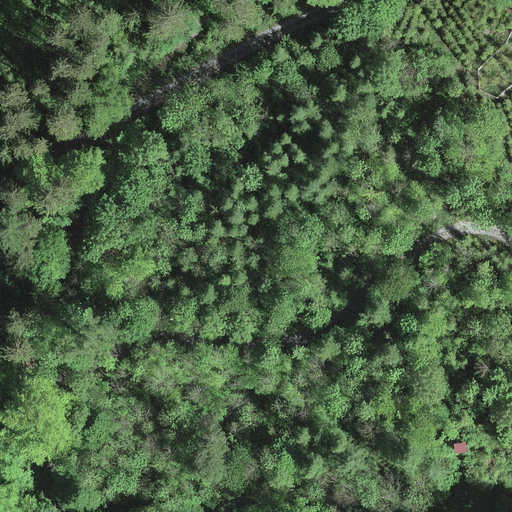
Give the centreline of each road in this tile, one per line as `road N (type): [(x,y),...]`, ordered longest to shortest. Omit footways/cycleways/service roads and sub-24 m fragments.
road 1 (track): [(0,409),(147,343),(299,338),(335,320),(449,230),(476,226),(511,237)]
road 2 (track): [(0,178),(347,0)]
